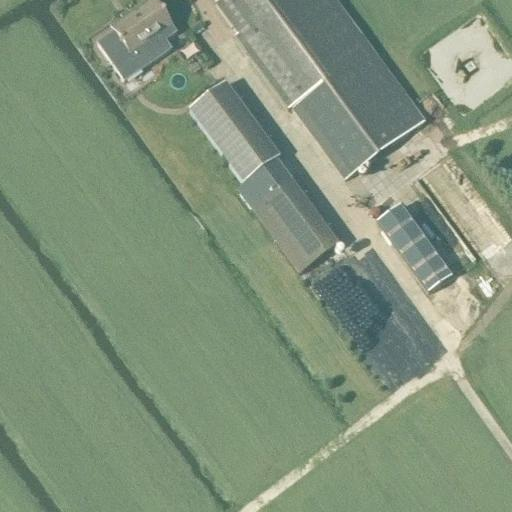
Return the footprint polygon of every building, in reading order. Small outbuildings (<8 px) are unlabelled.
[(344,183),(423,125),(331,0),(224,0),(214,7),(237,38),(234,41),(287,114),(291,111),(344,183)] [(170,53),(163,44),(174,36),(151,2),(128,17),(128,18),(130,21),(124,25),(123,23),(122,24),(110,32),(112,35),(97,46),(123,84),(170,53)] [(224,88),(188,114),(202,132),(239,105),(225,87),(224,88)] [(239,105),(202,132),(241,187),(274,163),(278,160),(239,105)] [(274,163),(241,187),(235,192),(250,213),(290,184),(274,163)] [(337,249),(290,184),(250,213),(297,279),(337,249)]
